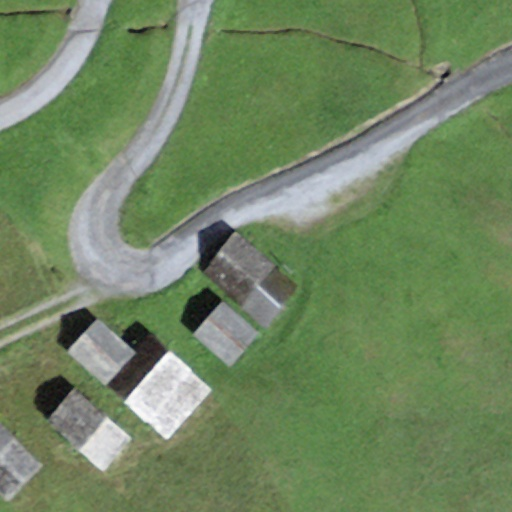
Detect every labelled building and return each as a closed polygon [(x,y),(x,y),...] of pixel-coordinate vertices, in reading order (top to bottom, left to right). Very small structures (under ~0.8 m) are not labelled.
[(511,0),(486,0),(494,12),(511,0)] [(211,281),(276,350),(311,318),(246,249),(211,281)] [(206,346),(245,385),(273,357),(234,319),(206,346)] [(76,366),(174,458),(219,411),(156,351),(137,370),(103,338),(76,366)] [(51,438),(110,486),(140,450),(81,401),(51,438)] [(0,502),(8,511),(19,511),(50,484),(0,430),(0,502)]
